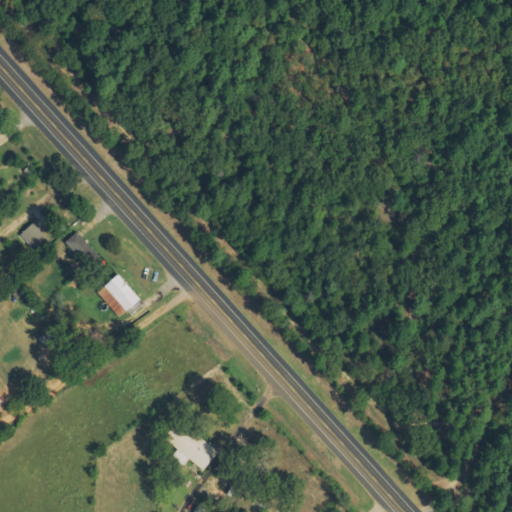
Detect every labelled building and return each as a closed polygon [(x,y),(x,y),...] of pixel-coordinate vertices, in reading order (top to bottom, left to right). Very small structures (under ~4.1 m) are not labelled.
[(32,250),(48,238),(38,222),(21,234),(32,250)] [(67,241),(87,266),(100,255),(79,231),(67,241)] [(141,301),(122,274),(107,284),(127,311),(141,301)] [(100,292),(120,318),(127,312),(107,286),(100,292)] [(40,337),(49,350),(63,339),(54,327),(40,337)] [(205,471),(221,452),(182,419),(166,438),(205,471)]
